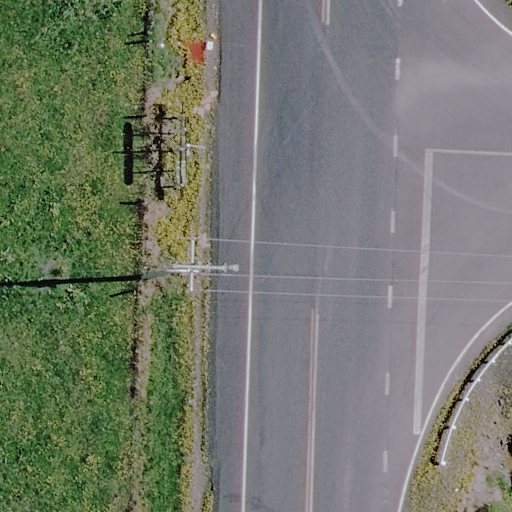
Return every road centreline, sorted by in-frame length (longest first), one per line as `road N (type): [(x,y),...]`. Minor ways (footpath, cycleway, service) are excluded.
road 1 (primary): [(332,142),(317,511)]
road 2 (tertiary): [(332,142),(511,150)]
road 3 (primary): [(337,0),(332,142)]
